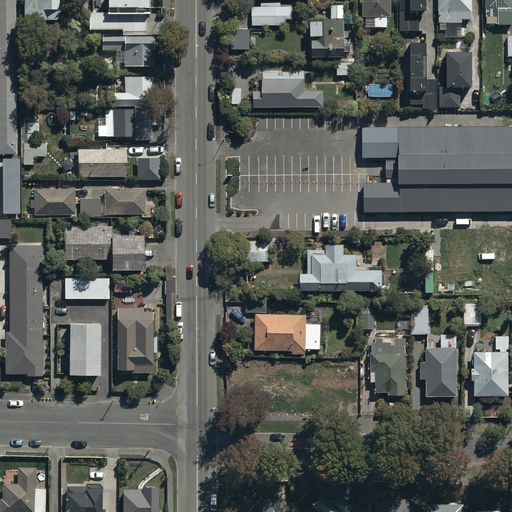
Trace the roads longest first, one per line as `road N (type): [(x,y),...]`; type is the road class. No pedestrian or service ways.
road 1 (tertiary): [(196,0),(197,437)]
road 2 (residential): [(197,437),(218,448),(511,447)]
road 3 (unclassified): [(0,422),(176,425),(197,437)]
